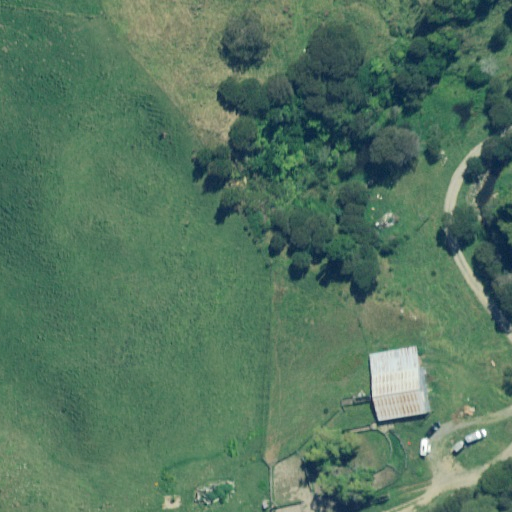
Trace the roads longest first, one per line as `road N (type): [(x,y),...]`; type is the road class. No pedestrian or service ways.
road 1 (track): [(511,349),(476,282),(456,200),(497,142),(511,137)]
road 2 (track): [(394,511),(511,438)]
